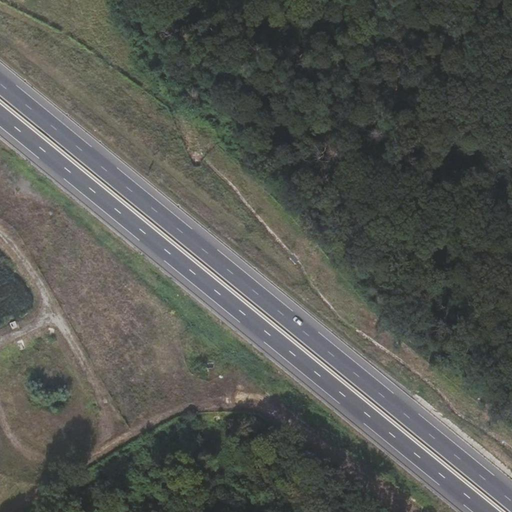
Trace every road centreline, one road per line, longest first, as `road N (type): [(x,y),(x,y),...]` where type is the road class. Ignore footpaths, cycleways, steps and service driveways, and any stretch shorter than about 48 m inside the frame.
road 1 (motorway): [(511,501),(0,84)]
road 2 (motorway): [(0,115),(486,511)]
